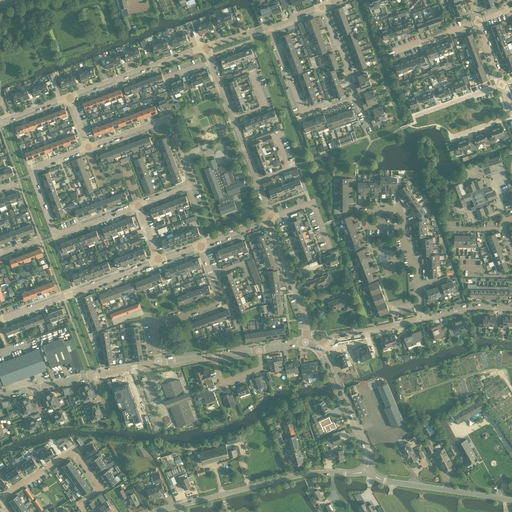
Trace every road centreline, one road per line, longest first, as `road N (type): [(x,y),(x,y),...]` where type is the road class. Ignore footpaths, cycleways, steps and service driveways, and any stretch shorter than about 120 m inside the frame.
road 1 (residential): [(88,147),(31,169),(54,235),(137,204)]
road 2 (unclassified): [(156,511),(302,474),(365,472)]
road 3 (residential): [(137,204),(192,183),(169,119),(88,147)]
road 4 (residential): [(157,363),(152,323),(220,301),(200,245)]
road 5 (residential): [(0,319),(159,260)]
road 6 (residential): [(0,499),(72,449),(99,488),(81,502),(87,511)]
road 7 (unclassified): [(511,500),(365,472)]
road 8 (residential): [(356,97),(301,112),(269,29)]
road 9 (residential): [(69,96),(205,46)]
road 10 (residential): [(421,318),(401,212),(367,209)]
road 11 (residential): [(365,472),(366,448),(319,348)]
road 12 (residential): [(305,342),(306,319),(269,219)]
